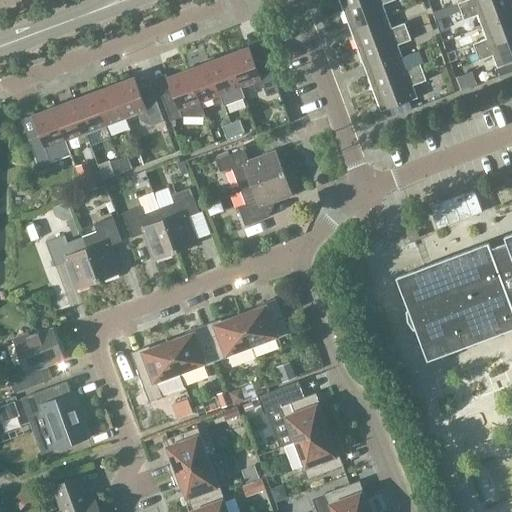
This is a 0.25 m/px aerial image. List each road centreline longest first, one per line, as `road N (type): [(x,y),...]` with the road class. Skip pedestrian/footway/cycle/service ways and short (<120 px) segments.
road 1 (residential): [(127,511),(119,491),(133,451),(87,325),(246,265),(292,256)]
road 2 (residential): [(407,511),(370,410),(338,379),(292,256)]
road 3 (residential): [(15,80),(231,0)]
road 4 (unclassified): [(363,189),(287,0)]
road 5 (unclassified): [(363,189),(511,134)]
